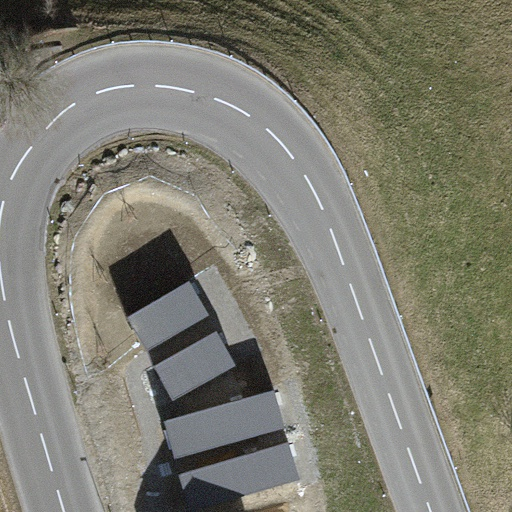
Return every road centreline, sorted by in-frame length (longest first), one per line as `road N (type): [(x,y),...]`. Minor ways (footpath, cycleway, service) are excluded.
road 1 (secondary): [(0,237),(26,153),(57,118),(101,92),(180,87),(257,121),(297,162),(327,216),(432,511)]
road 2 (secondary): [(64,511),(0,267)]
